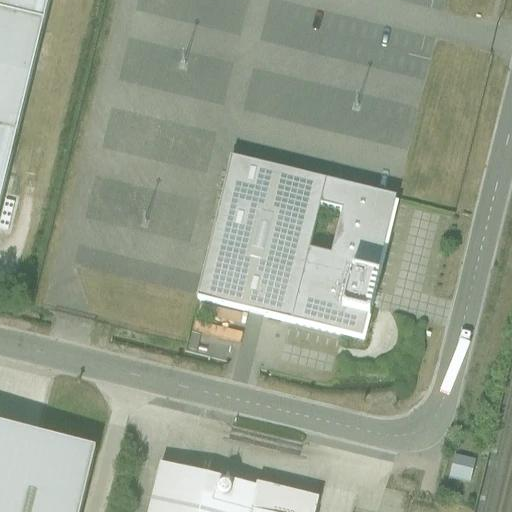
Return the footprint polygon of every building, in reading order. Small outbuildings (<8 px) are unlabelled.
[(0,0),(0,197),(47,0),(0,0)] [(485,0),(485,21),(501,22),(501,0),(485,0)] [(159,343),(189,347),(198,325),(202,282),(204,279),(205,269),(200,267),(205,222),(196,221),(194,247),(170,245),(120,225),(147,228),(153,213),(154,205),(157,197),(141,190),(142,177),(152,181),(154,169),(151,168),(125,158),(101,156),(83,314),(94,318),(118,320),(117,330),(128,331),(159,343)] [(200,308),(368,350),(404,208),(236,166),(200,308)] [(0,511),(80,511),(95,453),(0,430),(0,511)] [(480,490),(481,465),(459,464),(458,489),(480,490)] [(261,511),(267,489),(165,465),(154,511),(261,511)]
